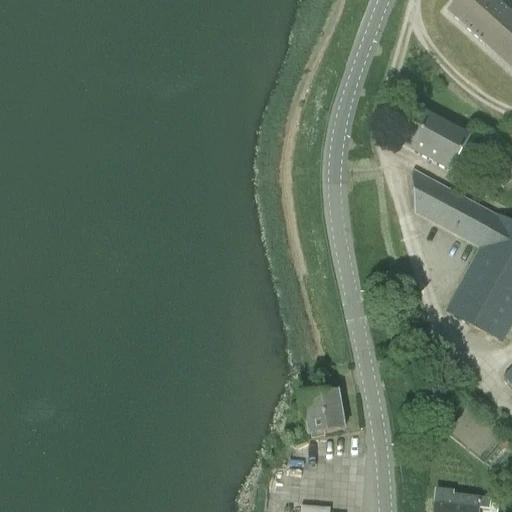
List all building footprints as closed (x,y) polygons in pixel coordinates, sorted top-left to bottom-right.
[(459,0),(447,14),(511,72),(511,18),(491,0),(459,0)] [(450,174),(469,139),(412,108),(394,143),(450,174)] [(501,190),(511,180),(511,167),(503,157),(486,172),(501,190)] [(501,344),(511,324),(511,225),(497,217),(496,218),(412,172),(410,177),(414,215),(479,250),(444,313),(501,344)] [(511,367),(502,377),(502,378),(511,387),(511,367)] [(301,400),(307,437),(311,437),(311,441),(323,439),(322,435),(343,431),(337,394),(301,400)] [(497,511),(498,502),(448,496),(449,493),(435,491),(433,506),(432,511),(497,511)]
